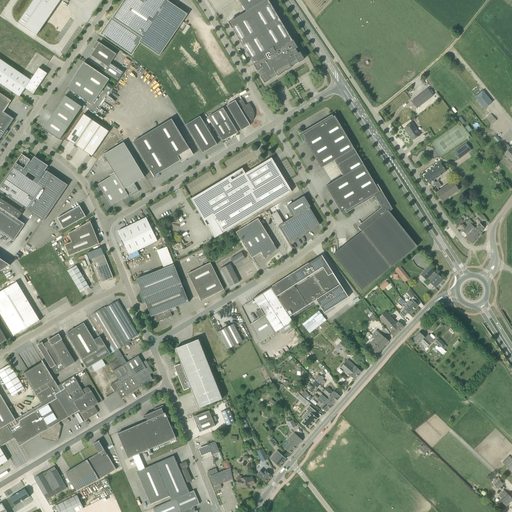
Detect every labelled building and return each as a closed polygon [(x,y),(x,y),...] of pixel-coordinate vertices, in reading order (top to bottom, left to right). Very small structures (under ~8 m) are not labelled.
[(34,0),(18,23),(36,36),(61,0),(34,0)] [(140,43),(159,56),(188,14),(168,1),(168,0),(124,0),(101,34),(132,55),(140,43)] [(304,60),(293,41),(268,0),(238,0),(245,13),(233,20),(229,22),(233,29),(254,64),(265,83),(278,75),(278,76),(283,73),(282,72),(286,70),(287,71),(291,67),(304,60)] [(91,55),(108,67),(104,72),(117,81),(123,72),(110,63),(116,54),(97,41),(92,47),(93,48),(93,47),(95,49),(91,55)] [(33,94),(45,78),(47,74),(39,68),(31,80),(0,59),(0,83),(20,97),(25,89),(33,94)] [(92,105),(109,80),(84,63),(84,64),(83,63),(76,74),(67,88),(92,105)] [(428,89),(412,101),(417,108),(433,95),(428,89)] [(483,91),(475,97),(484,109),(492,103),(483,91)] [(0,138),(1,137),(3,138),(8,131),(6,130),(14,119),(3,112),(11,101),(0,92),(0,138)] [(75,117),(82,107),(65,96),(59,106),(75,117)] [(226,106),(241,131),(250,125),(249,123),(251,121),(253,118),(254,116),(253,112),(252,110),(249,104),(246,106),(242,99),(237,103),(235,100),(226,106)] [(69,127),(75,117),(59,106),(52,116),(69,127)] [(237,132),(229,119),(223,108),(208,117),(222,141),(227,139),(237,132)] [(84,151),(92,157),(109,131),(101,126),(92,120),(84,114),(67,139),(75,145),(84,151)] [(492,124),(497,120),(491,114),(486,118),(492,124)] [(69,127),(52,116),(43,128),(60,140),(69,127)] [(186,125),(203,153),(217,144),(200,116),(186,125)] [(331,116),(331,117),(302,134),(301,137),(304,141),(304,140),(321,168),(334,161),(338,168),(359,156),(335,116),(332,117),(331,116)] [(150,171),(154,177),(154,176),(180,160),(181,162),(193,155),(190,149),(172,119),(133,142),(151,171),(150,171)] [(413,140),(420,135),(416,128),(415,129),(412,123),(404,128),(410,136),(413,140)] [(111,206),(128,196),(129,197),(128,197),(128,198),(139,191),(134,183),(145,177),(124,142),(103,155),(115,174),(98,184),(111,206)] [(511,146),(510,148),(508,145),(507,144),(500,150),(504,154),(511,162),(511,146)] [(455,152),(460,159),(469,153),(463,145),(455,152)] [(68,185),(67,185),(64,189),(57,184),(60,180),(47,171),(46,172),(45,171),(48,166),(34,157),(31,162),(30,161),(30,160),(22,154),(0,186),(0,192),(43,221),(68,185)] [(376,186),(359,156),(338,168),(343,176),(326,186),(342,213),(346,211),(347,212),(375,195),(377,199),(375,200),(378,205),(380,204),(382,208),(359,227),(362,231),(333,254),(362,290),(417,246),(389,211),(391,209),(380,190),(377,186),(376,186)] [(192,200),(191,200),(207,226),(207,225),(205,221),(213,216),(223,233),(292,192),(291,191),(275,164),(275,163),(269,167),(266,162),(272,159),(271,158),(245,174),(243,169),(242,170),(229,178),(192,200)] [(441,164),(424,176),(429,183),(432,181),(437,189),(441,186),(438,181),(435,183),(433,180),(446,172),(441,164)] [(436,193),(442,202),(459,190),(456,185),(453,181),(436,193)] [(284,223),(277,212),(272,216),(289,243),(320,225),(309,207),(310,207),(308,203),(304,196),(287,207),(293,217),(284,223)] [(0,232),(13,241),(25,224),(18,219),(22,213),(0,198),(0,232)] [(79,206),(62,216),(57,218),(64,229),(85,217),(86,217),(84,213),(79,206)] [(482,221),(485,219),(478,212),(476,214),(479,217),(478,218),(482,221)] [(126,227),(138,251),(157,241),(146,218),(126,227)] [(277,250),(275,245),(258,218),(236,232),(252,258),(261,252),(265,259),(265,258),(271,252),(272,254),(277,250)] [(460,218),(458,220),(455,223),(457,227),(463,221),(460,218)] [(466,224),(468,226),(465,229),(469,233),(472,236),(472,237),(476,240),(479,235),(473,231),(472,230),(474,228),(474,227),(472,225),(473,223),(470,220),(466,224)] [(99,244),(90,221),(68,234),(72,242),(65,245),(69,256),(99,244)] [(479,235),(484,228),(480,223),(475,229),(474,228),(472,230),(473,231),(479,235)] [(140,255),(137,251),(138,251),(126,227),(118,231),(127,250),(131,259),(140,255)] [(473,244),(476,240),(472,237),(472,236),(469,233),(465,229),(462,231),(463,232),(461,234),(465,237),(467,240),(473,244)] [(174,264),(167,247),(157,251),(164,268),(136,279),(151,317),(154,324),(172,316),(170,310),(189,302),(174,264)] [(230,259),(234,265),(245,259),(241,252),(230,259)] [(104,254),(92,259),(94,264),(97,263),(99,267),(96,268),(102,283),(113,278),(104,254)] [(265,315),(251,324),(260,342),(293,322),(290,317),(316,300),(324,313),(348,297),(322,255),(273,286),(253,299),(253,300),(254,299),(265,315)] [(0,271),(10,265),(0,258),(0,271)] [(188,274),(201,301),(224,290),(210,263),(188,274)] [(221,268),(230,287),(239,282),(230,264),(221,268)] [(68,271),(81,292),(89,287),(76,266),(68,271)] [(400,266),(394,270),(404,282),(409,278),(400,266)] [(430,282),(435,288),(443,280),(437,274),(437,275),(434,272),(434,271),(429,266),(424,272),(425,272),(427,273),(426,274),(427,275),(427,274),(429,276),(427,278),(430,282)] [(386,281),(379,287),(383,291),(389,284),(386,281)] [(40,320),(40,321),(17,282),(0,291),(0,312),(14,336),(13,336),(13,337),(40,320)] [(409,289),(406,292),(411,298),(414,295),(409,289)] [(401,298),(400,298),(414,310),(418,305),(415,303),(418,300),(415,297),(410,302),(409,301),(406,303),(401,298)] [(414,310),(400,298),(398,301),(405,308),(402,311),(406,315),(408,313),(410,315),(414,310)] [(119,349),(131,342),(130,340),(138,335),(117,301),(105,308),(104,308),(97,312),(119,349)] [(326,320),(319,311),(318,309),(301,323),(309,333),(326,320)] [(394,336),(404,327),(399,322),(397,324),(386,311),(378,318),(390,331),(390,332),(394,336)] [(119,349),(97,312),(93,314),(112,346),(115,351),(119,349)] [(371,313),(369,314),(368,316),(373,322),(377,319),(374,316),(372,313),(372,312),(371,313)] [(66,334),(87,368),(91,365),(95,371),(105,366),(102,359),(110,354),(107,349),(100,337),(94,340),(84,323),(74,329),(73,328),(72,329),(71,330),(66,334)] [(227,350),(228,349),(229,352),(239,346),(238,344),(242,342),(233,324),(218,332),(227,350)] [(389,341),(376,330),(371,335),(378,341),(384,347),(389,341)] [(425,338),(420,332),(413,339),(422,348),(425,345),(427,347),(434,340),(428,334),(425,338)] [(62,339),(59,334),(48,340),(65,368),(75,362),(62,340),(62,339)] [(444,344),(444,343),(438,338),(435,342),(440,347),(441,347),(443,349),(446,346),(444,344)] [(174,366),(178,376),(184,390),(191,388),(199,408),(222,399),(198,339),(175,349),(181,363),(174,366)] [(42,342),(37,345),(51,368),(52,368),(56,374),(65,368),(48,340),(49,341),(43,344),(42,342)] [(344,351),(349,346),(341,340),(337,345),(344,351)] [(366,348),(375,356),(384,347),(378,341),(374,346),(370,343),(366,348)] [(126,363),(122,356),(109,364),(119,380),(110,385),(115,392),(117,391),(123,387),(121,383),(134,376),(126,363)] [(143,363),(138,356),(126,363),(134,376),(150,367),(146,361),(143,363)] [(339,386),(344,391),(345,390),(354,379),(354,380),(362,372),(358,369),(348,359),(340,367),(350,376),(348,379),(347,378),(344,375),(337,383),(340,385),(339,386)] [(59,423),(68,417),(79,410),(81,409),(75,400),(65,381),(58,386),(43,361),(43,362),(24,374),(42,404),(16,420),(12,413),(0,420),(0,446),(15,438),(19,447),(40,434),(42,438),(55,442),(55,441),(58,440),(62,427),(59,423)] [(24,389),(10,364),(0,370),(0,375),(12,396),(24,389)] [(153,373),(150,367),(134,376),(141,387),(153,380),(150,375),(153,373)] [(98,412),(97,411),(94,406),(99,403),(91,390),(89,388),(86,387),(82,390),(74,376),(65,381),(75,400),(81,409),(79,410),(86,420),(97,414),(97,413),(98,413),(98,412)] [(122,399),(128,395),(141,387),(141,388),(141,387),(134,376),(121,383),(123,387),(117,391),(122,399)] [(325,390),(337,400),(340,396),(334,391),(333,392),(331,390),(327,387),(325,390)] [(309,395),(305,391),(303,392),(299,388),(297,389),(306,398),(309,395)] [(322,394),(333,404),(337,400),(325,390),(322,394)] [(0,420),(12,413),(0,393),(0,420)] [(315,395),(330,408),(333,404),(322,394),(320,396),(316,393),(315,395)] [(322,405),(321,406),(327,412),(330,408),(315,395),(313,397),(322,405)] [(301,396),(298,399),(305,405),(307,402),(308,402),(301,396)] [(311,413),(302,423),(308,429),(317,418),(313,415),(315,412),(309,406),(306,409),(311,413)] [(117,434),(128,459),(133,457),(139,454),(176,438),(165,413),(164,414),(162,409),(155,412),(155,411),(147,415),(144,416),(145,416),(147,421),(117,434)] [(197,425),(212,418),(209,411),(193,417),(197,425)] [(197,425),(200,432),(215,426),(212,418),(197,425)] [(302,440),(294,433),(288,441),(282,447),(290,454),(302,440)] [(65,472),(68,477),(76,490),(99,479),(116,469),(104,450),(99,440),(93,444),(98,453),(65,472)] [(215,442),(208,445),(208,447),(211,452),(211,454),(212,455),(219,452),(215,442)] [(419,448),(425,454),(430,449),(423,443),(419,448)] [(211,454),(208,447),(200,450),(203,457),(211,454)] [(262,449),(260,450),(257,452),(262,462),(268,459),(262,449)] [(277,451),(270,459),(279,467),(286,459),(277,451)] [(139,471),(145,468),(139,454),(133,457),(139,471)] [(190,493),(186,483),(192,481),(186,467),(188,466),(186,461),(178,465),(174,456),(145,468),(139,471),(137,472),(151,504),(169,496),(171,501),(190,493)] [(226,469),(231,468),(228,461),(222,463),(223,467),(224,467),(225,469),(226,468),(226,469)] [(54,467),(44,472),(57,494),(66,489),(64,484),(65,484),(57,470),(56,470),(54,467)] [(218,473),(216,468),(208,472),(215,490),(222,488),(220,484),(229,481),(224,470),(218,473)] [(229,481),(233,479),(230,468),(224,470),(229,481)] [(260,478),(266,483),(271,476),(266,471),(264,473),(261,470),(257,475),(260,478)] [(34,478),(44,495),(46,500),(57,494),(44,472),(34,478)] [(251,485),(255,484),(251,477),(247,478),(241,478),(241,479),(237,479),(236,486),(242,487),(249,487),(249,485),(251,484),(251,485)] [(503,484),(499,480),(494,485),(498,489),(503,484)] [(9,498),(14,506),(30,496),(25,488),(9,498)] [(500,501),(502,503),(506,506),(511,500),(511,498),(504,490),(499,495),(502,499),(500,501)] [(195,511),(193,507),(199,504),(194,491),(190,493),(171,501),(153,508),(154,511),(195,511)] [(77,495),(55,506),(58,511),(75,511),(83,508),(77,495)]
